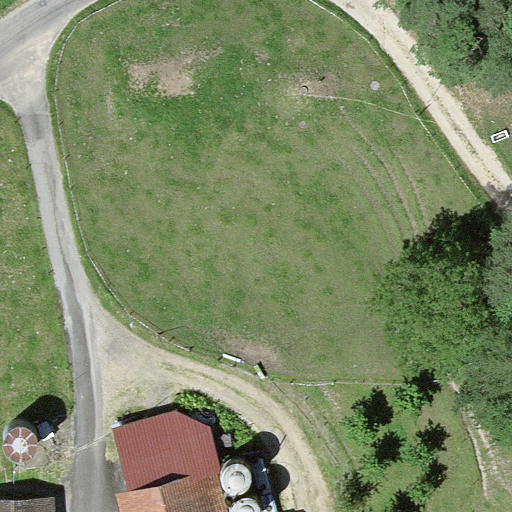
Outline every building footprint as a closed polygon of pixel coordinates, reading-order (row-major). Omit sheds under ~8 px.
[(223,511),(202,427),(178,413),(111,430),(127,489),(125,490),(131,511),(223,511)] [(15,455),(16,455),(22,453),(28,450),(31,444),(32,438),(31,431),(28,426),(22,422),(15,421),(9,422),(3,426),(0,431),(0,444),(3,450),(9,454),(15,455)] [(233,457),(227,458),(222,461),(218,466),(217,471),(217,477),(220,482),(225,486),(231,488),(236,487),(242,484),(245,479),(247,474),(246,468),(243,463),(238,459),(233,457)] [(246,492),(245,492),(239,492),(234,493),(230,497),(227,502),(226,508),(227,511),(254,511),(255,511),(256,506),(254,500),(251,495),(246,492)] [(40,511),(40,503),(0,504),(0,511),(40,511)]
